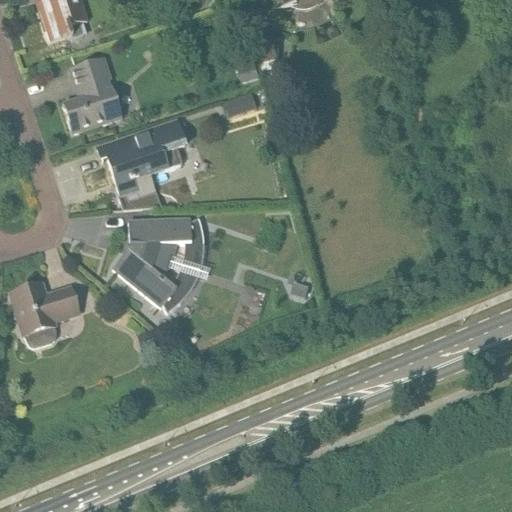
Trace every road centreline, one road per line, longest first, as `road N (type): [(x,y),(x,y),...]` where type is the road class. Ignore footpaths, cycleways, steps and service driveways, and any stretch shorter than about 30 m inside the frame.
road 1 (primary): [(321,407),(289,406),(31,511)]
road 2 (primary): [(102,511),(299,431),(321,407)]
road 3 (primary): [(511,328),(321,407)]
road 4 (residential): [(16,109),(50,221),(41,233),(0,244)]
